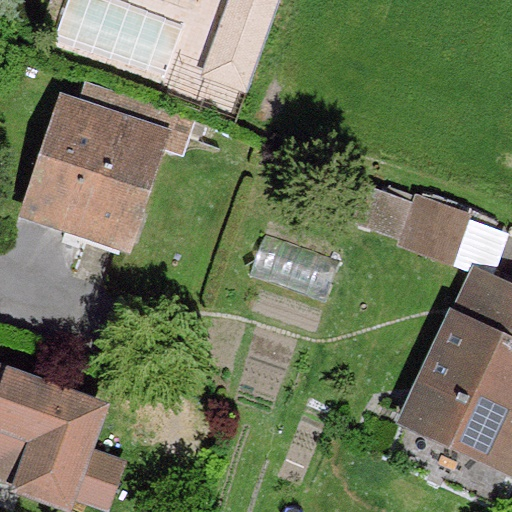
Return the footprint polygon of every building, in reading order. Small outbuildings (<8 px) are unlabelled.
[(231,0),(202,79),(244,95),(278,0),(231,0)] [(68,107),(33,207),(124,238),(159,138),(68,107)] [(349,190),(339,218),(396,238),(406,210),(349,190)] [(472,288),(450,331),(466,338),(487,295),(472,288)] [(450,331),(413,409),(500,450),(511,425),(511,306),(487,295),(466,338),(450,331)] [(88,463),(104,418),(61,403),(56,415),(14,401),(19,388),(0,381),(0,479),(30,490),(28,495),(72,511),(76,497),(88,463)] [(56,415),(61,403),(19,388),(14,401),(56,415)] [(511,425),(500,450),(511,456),(511,425)] [(88,463),(76,497),(105,507),(117,473),(88,463)]
